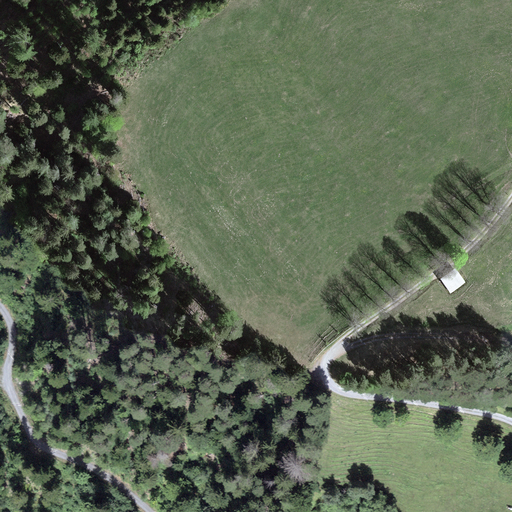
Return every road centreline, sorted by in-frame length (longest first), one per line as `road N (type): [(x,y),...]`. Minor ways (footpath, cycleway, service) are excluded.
road 1 (track): [(511,423),(344,392),(326,380),(324,366),(340,341),(476,238),(511,197)]
road 2 (track): [(0,310),(12,329),(7,370),(14,400),(30,435),(120,484),(149,511)]
road 3 (track): [(329,351),(442,333),(511,344)]
